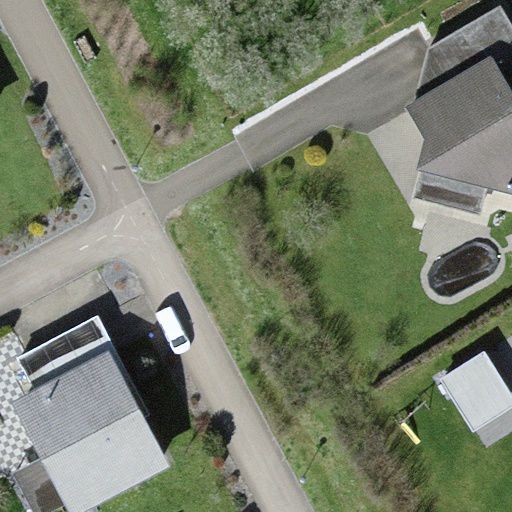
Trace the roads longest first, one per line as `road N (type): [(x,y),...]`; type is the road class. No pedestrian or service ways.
road 1 (residential): [(286,511),(129,222)]
road 2 (residential): [(129,222),(13,0)]
road 3 (residential): [(129,222),(0,290)]
